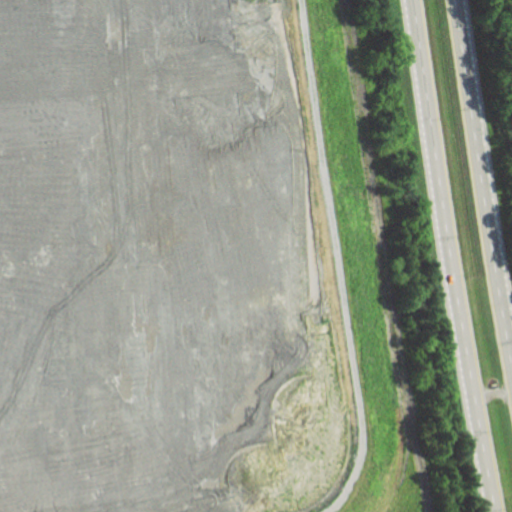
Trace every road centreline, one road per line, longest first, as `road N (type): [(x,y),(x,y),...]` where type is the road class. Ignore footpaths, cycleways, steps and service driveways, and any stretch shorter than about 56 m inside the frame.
road 1 (residential): [(431,511),(347,0)]
road 2 (trunk): [(413,0),(493,511)]
road 3 (trunk): [(511,379),(455,0)]
